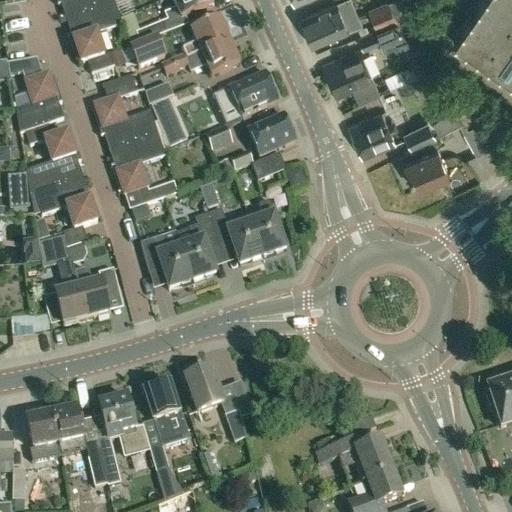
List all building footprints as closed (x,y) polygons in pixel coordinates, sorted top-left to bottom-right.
[(59,0),(66,20),(114,4),(112,0),(59,0)] [(185,19),(208,8),(214,6),(210,0),(171,0),(175,9),(164,14),(168,22),(136,35),(140,45),(156,39),(188,26),(185,19)] [(313,45),(361,24),(350,0),(342,0),(301,18),(313,45)] [(387,0),(368,9),(376,28),(396,20),(393,14),(400,11),(395,0),(387,0)] [(511,0),(483,0),(454,42),(491,69),(506,79),(511,83),(511,0)] [(114,4),(66,20),(80,64),(87,62),(91,75),(114,68),(109,54),(103,56),(96,35),(121,26),(114,4)] [(221,23),(219,19),(191,31),(197,44),(182,51),(184,56),(161,66),(163,71),(230,43),(225,32),(226,32),(227,30),(224,23),(222,22),(221,23)] [(376,30),(357,38),(363,52),(380,45),(383,51),(394,46),(398,48),(409,66),(385,78),(390,89),(427,71),(406,39),(408,38),(396,20),(376,28),(375,28),(376,30)] [(156,39),(140,45),(130,49),(138,70),(164,59),(156,39)] [(239,66),(230,43),(163,71),(165,77),(188,68),(190,73),(206,67),(211,78),(239,66)] [(361,49),(322,66),(336,99),(353,91),(359,104),(380,94),(375,82),(361,49)] [(25,133),(48,125),(63,120),(56,97),(58,97),(53,83),(51,84),(48,75),(41,77),(39,71),(32,72),(30,60),(7,64),(9,76),(20,75),(23,84),(25,83),(32,105),(15,110),(19,135),(25,133)] [(240,119),(277,104),(265,75),(228,90),(240,119)] [(131,77),(102,87),(107,102),(94,107),(109,151),(157,135),(150,113),(125,121),(118,100),(137,94),(131,77)] [(149,107),(172,98),(167,86),(144,95),(149,107)] [(198,92),(177,95),(180,122),(190,120),(189,111),(201,110),(198,92)] [(465,122),(479,115),(472,100),(458,107),(465,122)] [(150,108),(156,122),(174,114),(168,101),(150,108)] [(362,158),(396,144),(382,113),(349,127),(362,158)] [(260,159),(295,144),(283,116),(248,132),(260,159)] [(411,150),(436,137),(428,121),(403,134),(411,150)] [(52,139),(48,125),(25,133),(29,146),(44,142),(51,163),(25,172),(29,196),(34,195),(34,194),(82,178),(67,134),(52,139)] [(186,143),(181,130),(163,138),(169,151),(186,143)] [(124,196),(147,188),(140,166),(165,158),(157,135),(109,151),(124,196)] [(415,188),(448,174),(437,148),(404,163),(415,188)] [(235,172),(252,165),(247,154),(230,161),(235,172)] [(285,171),(279,154),(251,166),(258,183),(285,171)] [(82,178),(34,194),(34,195),(41,217),(66,209),(73,231),(62,234),(63,238),(67,250),(88,243),(82,228),(97,223),(82,178)] [(144,206),(177,195),(173,184),(140,195),(144,206)] [(250,223),(263,259),(286,251),(269,202),(258,206),(263,219),(250,223)] [(231,243),(239,267),(263,259),(250,223),(228,231),(221,210),(208,215),(219,247),(231,243)] [(192,283),(216,275),(207,251),(219,247),(208,215),(195,219),(197,227),(188,230),(193,243),(180,248),(192,283)] [(74,274),(72,274),(63,238),(37,244),(43,269),(59,265),(62,279),(67,281),(69,290),(55,293),(64,327),(87,321),(74,274)] [(161,238),(140,245),(149,273),(161,269),(169,291),(192,283),(180,248),(166,253),(161,238)] [(90,265),(87,252),(75,254),(77,267),(90,265)] [(84,271),(74,274),(87,321),(109,315),(105,298),(119,294),(113,271),(98,275),(100,282),(87,286),(84,271)] [(43,317),(31,318),(32,336),(44,333),(43,317)] [(32,338),(32,336),(31,318),(12,319),(13,337),(11,337),(12,340),(32,338)] [(196,412),(209,408),(223,403),(212,369),(185,378),(196,412)] [(511,381),(485,390),(487,395),(484,396),(488,408),(491,407),(499,430),(511,425),(511,381)] [(162,447),(162,450),(189,441),(180,414),(179,414),(169,384),(144,392),(158,435),(157,436),(161,448),(162,447)] [(109,442),(136,434),(125,397),(99,405),(109,442)] [(70,443),(83,440),(77,410),(51,416),(59,450),(71,447),(70,443)] [(237,411),(224,416),(233,442),(245,439),(240,421),(237,411)] [(59,450),(51,416),(26,421),(33,452),(46,449),(47,453),(59,450)] [(376,428),(372,417),(350,425),(355,437),(376,428)] [(0,435),(0,464),(12,464),(12,435),(0,435)] [(379,477),(392,471),(381,441),(363,448),(359,437),(317,453),(322,465),(350,455),(355,467),(361,484),(379,477)] [(161,448),(150,451),(157,475),(169,471),(162,450),(162,447),(161,448)] [(31,469),(30,450),(17,451),(17,470),(31,469)] [(222,479),(213,453),(202,457),(211,483),(222,479)] [(108,488),(120,485),(112,454),(100,457),(108,486),(108,488)] [(108,486),(100,457),(88,460),(95,489),(108,486)] [(401,496),(392,471),(379,477),(361,484),(366,497),(347,504),(350,511),(383,511),(381,504),(401,496)] [(13,472),(12,502),(24,502),(25,472),(13,472)] [(12,502),(11,511),(24,511),(24,502),(12,502)]
